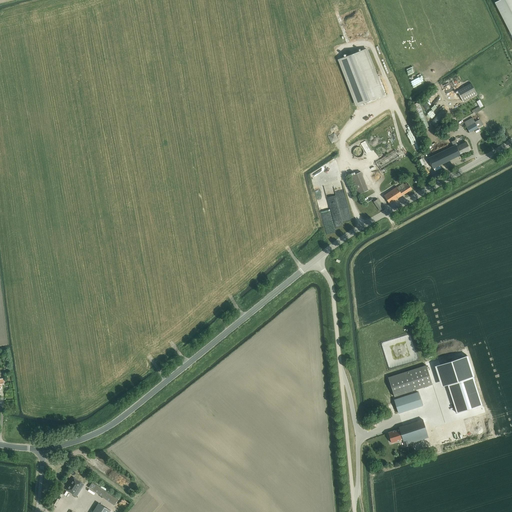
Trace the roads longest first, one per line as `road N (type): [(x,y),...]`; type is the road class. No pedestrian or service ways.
road 1 (tertiary): [(314,260),(99,433),(41,449)]
road 2 (unclassified): [(354,511),(332,287),(314,260)]
road 3 (tertiary): [(314,260),(511,140)]
